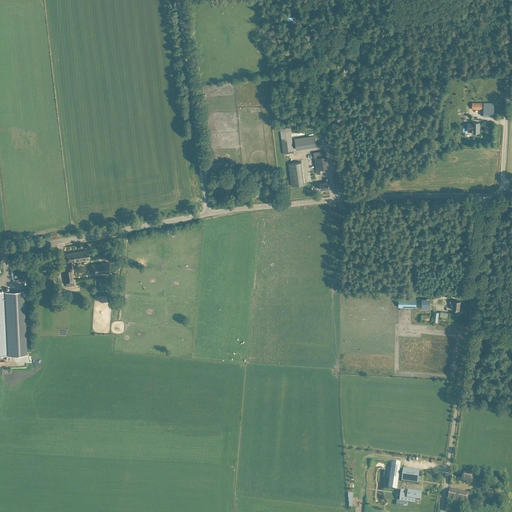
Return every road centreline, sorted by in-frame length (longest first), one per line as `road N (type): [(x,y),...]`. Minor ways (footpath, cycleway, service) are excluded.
road 1 (unclassified): [(443,511),(485,199)]
road 2 (unclassified): [(206,216),(485,199)]
road 3 (unclassified): [(178,0),(206,216)]
road 4 (unclassified): [(0,252),(206,216)]
